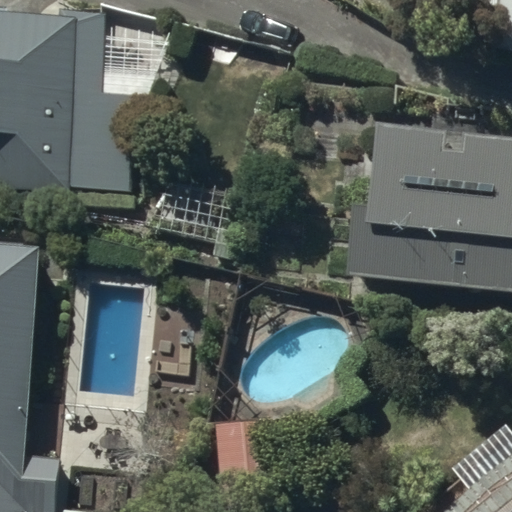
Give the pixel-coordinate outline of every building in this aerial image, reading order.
[(511,0),(455,0),(456,0),(502,10),(494,47),(511,51),(511,0)] [(70,18),(0,13),(0,187),(85,193),(85,187),(139,191),(145,99),(105,96),(111,14),(71,12),(70,18)] [(511,110),(483,103),(483,98),(449,97),(449,83),(400,82),(399,114),(424,115),(423,126),(385,125),(379,205),(364,203),(356,275),(511,290),(511,110)] [(45,245),(0,242),(0,511),(57,511),(62,458),(57,457),(60,402),(34,400),(43,278),(55,279),(57,256),(45,255),(45,245)] [(511,511),(511,425),(457,468),(474,491),(447,511),(511,511)]
